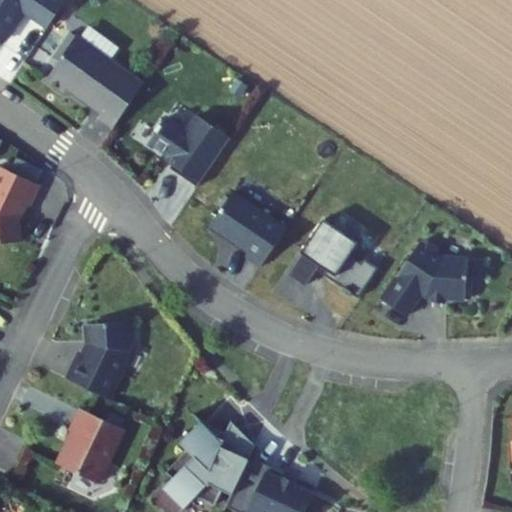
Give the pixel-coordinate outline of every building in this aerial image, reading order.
[(21,12),(48,30),(63,7),(52,0),(0,0),(0,44),(2,46),(16,24),(15,22),(21,12)] [(51,62),(58,66),(75,40),(68,37),(51,62)] [(115,130),(143,86),(75,40),(58,66),(46,84),(63,96),(65,91),(102,116),(100,120),(115,130)] [(199,189),(231,139),(197,117),(187,134),(165,120),(161,127),(160,127),(156,132),(157,133),(149,146),(170,159),(167,164),(179,171),(177,174),(199,189)] [(12,178),(36,189),(44,171),(20,160),(12,178)] [(22,247),(20,227),(27,211),(31,212),(40,191),(36,189),(12,178),(1,173),(0,174),(0,244),(3,244),(4,249),(22,247)] [(249,259),(263,269),(289,230),(234,194),(211,230),(232,244),(233,242),(241,247),(240,249),(251,256),(249,259)] [(360,300),(379,271),(365,261),(363,266),(351,258),(359,246),(324,222),(302,256),(328,273),(326,277),(345,291),(344,293),(351,298),(353,296),(360,300)] [(423,296),(427,299),(467,301),(467,298),(473,299),(474,281),(468,281),(469,260),(441,258),(439,257),(437,251),(428,244),(422,246),(420,244),(382,302),(408,318),(423,296)] [(72,383),(112,402),(125,375),(122,374),(133,352),(130,324),(91,328),(93,347),(95,349),(91,358),(88,357),(87,357),(86,357),(84,359),(72,383)] [(130,433),(86,413),(76,435),(75,436),(76,438),(77,438),(80,439),(75,449),(72,450),(64,468),(104,488),(130,433)] [(226,443),(221,441),(198,418),(197,419),(204,426),(184,447),(191,454),(169,476),(176,482),(166,492),(187,511),(189,511),(201,501),(224,511),(231,511),(260,450),(231,437),(236,426),(235,425),(226,443)] [(285,482),(268,474),(250,511),(309,511),(317,496),(298,488),(285,482)]
